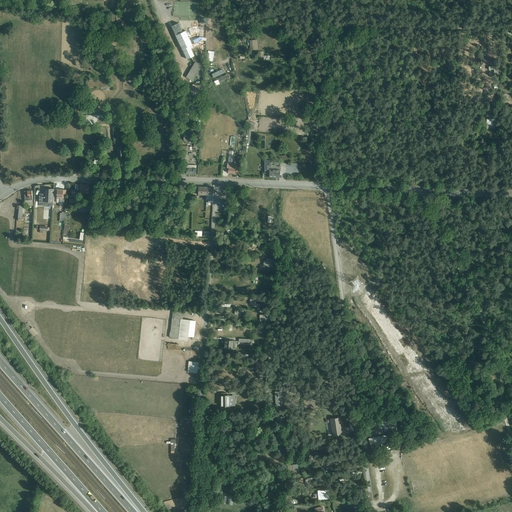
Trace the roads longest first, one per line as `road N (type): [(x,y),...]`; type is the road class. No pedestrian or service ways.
road 1 (track): [(373,511),(322,186)]
road 2 (unclassified): [(511,193),(217,182)]
road 3 (track): [(507,423),(500,361),(418,189)]
road 4 (motorway): [(144,511),(0,318)]
road 5 (track): [(217,182),(200,419)]
road 6 (unclassified): [(1,196),(60,177),(217,182)]
road 7 (motorway): [(133,511),(0,360)]
road 8 (track): [(498,30),(326,29)]
road 9 (track): [(326,29),(316,179),(322,186)]
road 10 (motorway): [(0,395),(102,511)]
road 11 (motorway): [(0,420),(93,511)]
